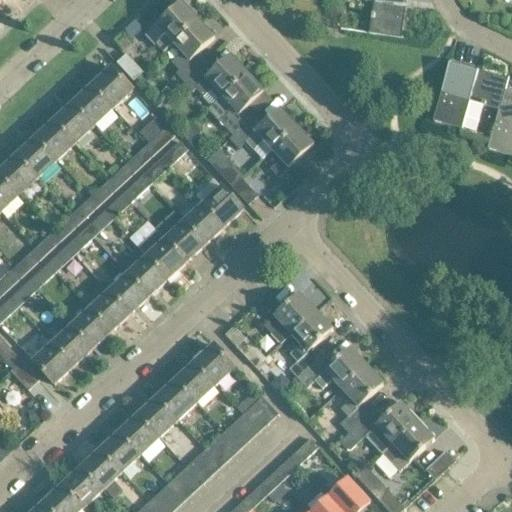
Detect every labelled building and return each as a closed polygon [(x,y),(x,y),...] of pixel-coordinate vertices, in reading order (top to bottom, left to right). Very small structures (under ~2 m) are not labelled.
[(345,0),(345,1),(374,5),(369,36),(405,41),(405,40),(400,39),(406,0),(345,0)] [(175,47),(200,24),(182,5),(147,38),(155,47),(166,37),(175,47)] [(186,87),(205,69),(195,59),(215,41),(200,24),(175,47),(183,55),(172,65),(180,73),(176,76),(186,87)] [(146,74),(156,67),(143,48),(133,54),(146,74)] [(236,61),(274,105),(287,94),(248,50),(236,61)] [(127,57),(117,66),(135,85),(145,76),(127,57)] [(210,113),(249,77),(231,58),(212,77),(205,69),(186,87),(193,94),(196,91),(204,99),(211,93),(219,102),(209,111),(210,113)] [(499,112),(505,94),(510,77),(509,77),(507,82),(451,66),(452,61),(451,60),(433,123),(462,132),(470,104),(499,112)] [(92,88),(114,112),(133,94),(112,71),(92,88)] [(235,140),(254,122),(245,112),(265,94),(249,77),(210,113),(235,140)] [(95,129),(114,112),(92,88),(74,106),(95,129)] [(511,95),(505,94),(499,112),(488,151),(511,157),(511,95)] [(76,147),(95,129),(74,106),(55,123),(76,147)] [(274,154),(299,131),(281,112),(261,130),(254,122),(235,140),(242,148),(246,145),(253,153),(261,162),(272,152),(274,154)] [(58,164),(76,147),(55,123),(36,141),(58,164)] [(148,148),(156,157),(174,139),(166,131),(148,148)] [(299,131),(274,154),(281,162),(271,171),(279,180),(314,147),(299,131)] [(39,181),(58,164),(36,141),(17,158),(39,181)] [(161,163),(169,171),(188,154),(180,146),(161,163)] [(137,174),(156,157),(148,148),(129,166),(137,174)] [(0,176),(20,199),(39,181),(17,158),(0,174),(0,176)] [(150,189),(169,171),(161,163),(142,180),(150,189)] [(118,192),(137,174),(129,166),(110,183),(118,192)] [(0,214),(1,216),(20,199),(0,176),(0,214)] [(132,206),(150,189),(142,180),(124,198),(132,206)] [(258,199),(245,185),(243,182),(233,191),(249,208),(258,199)] [(100,209),(118,192),(110,183),(92,201),(100,209)] [(265,196),(276,209),(286,201),(275,188),(265,196)] [(204,208),(224,231),(244,213),(223,190),(204,208)] [(113,224),(132,206),(124,198),(105,215),(113,224)] [(81,226),(100,209),(92,201),(73,218),(81,226)] [(205,248),(224,231),(204,208),(185,226),(205,248)] [(94,241),(113,224),(105,215),(86,232),(94,241)] [(62,244),(81,226),(73,218),(54,235),(62,244)] [(187,265),(205,248),(185,226),(166,243),(187,265)] [(76,258),(94,241),(86,232),(68,250),(76,258)] [(43,261),(62,244),(54,235),(36,253),(43,261)] [(168,283),(187,265),(166,243),(147,260),(168,283)] [(57,276),(76,258),(68,250),(49,267),(57,276)] [(25,279),(43,261),(36,253),(17,270),(25,279)] [(149,300),(168,283),(147,260),(129,278),(149,300)] [(2,267),(0,269),(0,286),(11,276),(2,267)] [(38,293),(57,276),(49,267),(30,285),(38,293)] [(0,289),(6,296),(25,279),(17,270),(11,276),(0,286),(0,289)] [(130,318),(149,300),(129,278),(110,295),(130,318)] [(19,311),(38,293),(30,285),(11,302),(19,311)] [(112,335),(130,318),(110,295),(91,313),(112,335)] [(272,337),(282,347),(292,338),(291,337),(316,314),(300,296),(264,329),(272,337)] [(0,328),(19,311),(11,302),(0,312),(0,328)] [(93,352),(112,335),(91,313),(72,330),(93,352)] [(299,382),(321,361),(312,352),(333,332),(316,314),(291,337),(292,338),(301,347),(290,357),(298,365),(290,372),(299,382)] [(246,322),(237,333),(273,359),(281,347),(246,322)] [(146,343),(152,350),(168,335),(161,328),(146,343)] [(74,370),(93,352),(72,330),(54,347),(74,370)] [(247,340),(237,350),(256,370),(266,361),(247,340)] [(11,374),(22,364),(5,345),(0,349),(0,357),(13,371),(11,374)] [(55,388),(74,370),(54,347),(34,365),(55,388)] [(195,366),(217,389),(236,371),(214,348),(195,366)] [(342,392),(367,369),(350,351),(329,370),(321,361),(299,382),(308,391),(315,384),(323,392),(333,382),(342,392)] [(22,364),(11,374),(29,393),(40,383),(22,364)] [(198,407),(217,389),(195,366),(176,383),(198,407)] [(349,436),(371,416),(363,407),(384,387),(367,369),(342,392),(351,402),(341,412),(348,420),(341,427),(349,436)] [(179,424),(198,407),(176,383),(157,400),(179,424)] [(252,397),(237,411),(244,418),(252,410),(258,404),(252,397)] [(160,442),(179,424),(157,400),(138,418),(160,442)] [(258,404),(252,410),(268,427),(278,418),(278,417),(262,400),(258,404)] [(382,456),(417,423),(401,406),(380,425),(371,416),(349,436),(339,445),(347,452),(351,453),(366,439),(382,456)] [(252,410),(244,418),(260,435),(268,427),(252,410)] [(142,459),(160,442),(138,418),(120,435),(142,459)] [(244,418),(233,427),(249,445),(260,435),(244,418)] [(382,456),(392,467),(399,475),(435,442),(417,423),(382,456)] [(233,427),(225,435),(241,452),(249,445),(233,427)] [(123,476),(142,459),(120,435),(101,453),(123,476)] [(225,435),(214,445),(230,462),(241,452),(225,435)] [(296,456),(304,464),(319,450),(311,442),(296,456)] [(214,445),(206,452),(222,469),(230,462),(214,445)] [(206,452),(195,462),(211,480),(222,469),(206,452)] [(104,494),(123,476),(101,453),(82,470),(104,494)] [(278,473),(286,481),(300,467),(292,459),(278,473)] [(195,462),(187,470),(203,487),(211,480),(195,462)] [(85,511),(104,494),(82,470),(63,487),(85,511)] [(187,470),(177,480),(192,497),(203,487),(187,470)] [(387,491),(373,476),(368,470),(357,480),(377,500),(387,491)] [(259,490),(267,498),(281,485),(274,477),(259,490)] [(177,480),(169,487),(184,504),(192,497),(177,480)] [(330,500),(341,511),(363,511),(370,505),(349,483),(330,500)] [(51,511),(84,511),(85,511),(63,487),(45,505),(51,511)] [(169,487),(158,497),(171,511),(176,511),(184,504),(169,487)] [(241,508),(244,511),(252,511),(262,503),(255,495),(241,508)] [(171,511),(158,497),(150,505),(156,511),(171,511)] [(341,511),(330,500),(317,511),(341,511)]
